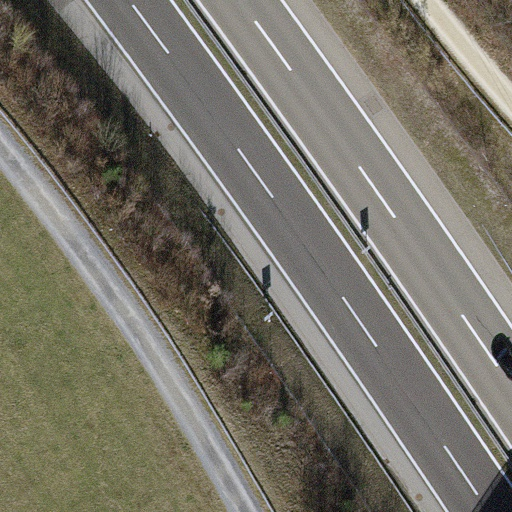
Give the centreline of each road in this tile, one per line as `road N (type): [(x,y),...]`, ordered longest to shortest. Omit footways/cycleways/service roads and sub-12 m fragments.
road 1 (motorway): [(127,0),(491,511)]
road 2 (motorway): [(511,385),(239,0)]
road 3 (track): [(0,146),(134,321),(247,511)]
road 4 (track): [(430,0),(511,103)]
